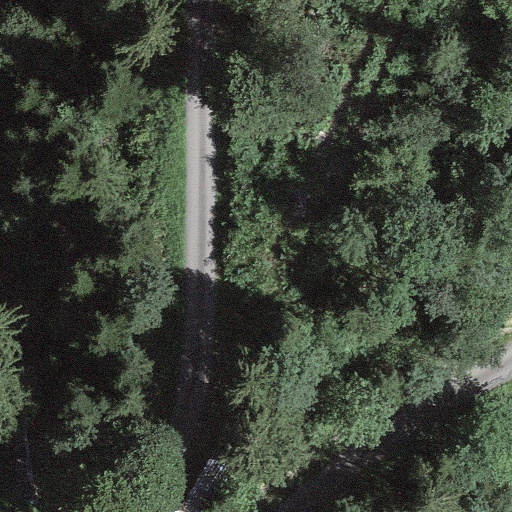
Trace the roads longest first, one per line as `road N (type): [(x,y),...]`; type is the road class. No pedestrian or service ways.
road 1 (track): [(146,511),(184,406),(208,270),(205,0)]
road 2 (track): [(511,362),(448,398),(291,511)]
road 3 (track): [(0,280),(70,511)]
